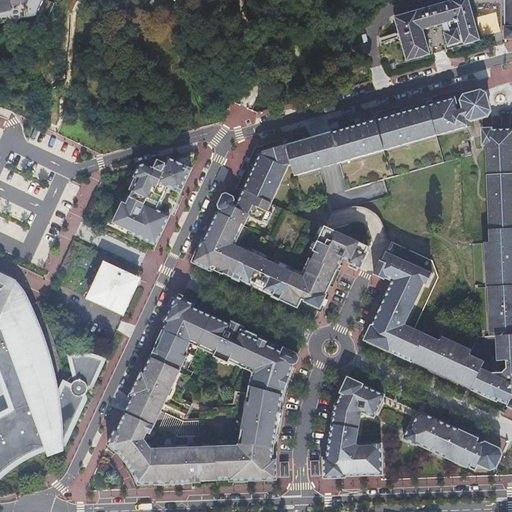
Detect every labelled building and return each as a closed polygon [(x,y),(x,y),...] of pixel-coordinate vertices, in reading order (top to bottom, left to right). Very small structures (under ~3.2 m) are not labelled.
[(0,0),(0,20),(38,11),(42,0),(0,0)] [(450,32),(445,33),(444,33),(448,46),(463,42),(464,45),(479,40),(468,0),(456,0),(395,18),(407,61),(430,55),(423,29),(443,24),(447,23),(450,32)] [(429,107),(436,136),(467,127),(465,118),(471,121),(487,117),(489,114),(490,111),(485,95),(480,92),(464,97),(461,102),(463,110),(459,112),(455,99),(442,103),(429,107)] [(436,136),(429,107),(377,121),(384,151),(436,136)] [(384,151),(377,121),(332,134),(340,163),(384,151)] [(485,146),(489,223),(511,221),(511,129),(491,131),(491,129),(482,129),(483,146),(485,146)] [(340,163),(332,134),(311,140),(306,141),(261,154),(255,167),(244,191),(271,204),(289,166),(291,165),(294,176),(319,169),(340,163)] [(156,245),(170,216),(159,211),(156,210),(167,187),(169,188),(181,193),(192,169),(169,159),(166,165),(158,162),(155,169),(146,165),(140,167),(135,177),(135,178),(139,179),(133,192),(138,194),(135,200),(130,198),(127,205),(123,203),(116,218),(122,221),(120,226),(131,231),(130,233),(156,245)] [(139,179),(135,178),(129,190),(133,192),(139,179)] [(156,210),(159,211),(164,199),(169,188),(167,187),(156,210)] [(280,300),(292,273),(265,260),(244,250),(242,254),(237,251),(238,251),(237,247),(230,244),(233,236),(236,237),(236,236),(242,224),(244,226),(249,217),(262,223),(271,204),(244,191),(240,200),(238,203),(236,202),(234,201),(235,199),(224,193),(218,208),(220,209),(206,238),(205,241),(203,240),(198,251),(198,250),(192,262),(211,271),(213,266),(233,275),(232,278),(239,281),(240,279),(267,292),(274,295),(273,297),(280,300)] [(122,221),(116,218),(113,223),(120,226),(122,221)] [(489,230),(511,229),(511,221),(489,223),(489,230)] [(292,273),(280,300),(287,304),(289,300),(300,304),(302,300),(305,301),(305,302),(320,309),(326,295),(340,265),(343,258),(350,261),(349,263),(360,268),(367,255),(365,254),(368,248),(329,229),(324,227),(313,252),(316,253),(304,278),(301,277),(292,273)] [(471,390),(496,401),(497,399),(509,405),(508,407),(511,408),(511,229),(489,230),(489,242),(484,243),(486,275),(491,275),(491,279),(487,279),(489,317),(491,317),(492,328),(489,328),(490,336),(496,336),(496,337),(497,355),(490,356),(491,374),(481,369),(484,362),(470,355),(472,351),(442,337),(440,341),(414,329),(405,325),(424,284),(428,285),(432,274),(386,253),(382,262),(380,261),(374,275),(384,280),(385,278),(393,281),(390,286),(365,341),(389,352),(389,351),(392,353),(394,349),(428,366),(458,379),(473,386),(471,390)] [(124,315),(137,286),(136,285),(122,279),(125,272),(104,263),(91,293),(97,296),(95,301),(94,302),(124,315)] [(122,279),(136,285),(137,283),(137,282),(137,281),(137,280),(136,279),(135,278),(133,277),(134,276),(125,272),(122,279)] [(22,292),(19,291),(18,291),(15,290),(12,291),(7,292),(0,285),(0,363),(2,363),(5,370),(2,371),(2,377),(14,412),(0,420),(0,476),(5,471),(23,459),(43,449),(48,448),(48,446),(55,444),(56,446),(64,444),(84,400),(83,395),(85,395),(87,394),(88,392),(88,391),(88,389),(88,388),(87,387),(91,386),(103,360),(96,357),(88,356),(81,355),(71,357),(75,374),(72,376),(70,378),(68,380),(66,382),(60,395),(58,395),(38,325),(27,298),(26,296),(24,293),(22,292)] [(296,355),(293,353),(288,350),(287,352),(267,343),(268,340),(261,337),(260,339),(259,341),(242,333),(243,331),(244,328),(230,322),(230,323),(213,316),(213,317),(212,317),(192,308),(194,305),(176,297),(176,298),(171,308),(171,309),(165,322),(167,323),(165,327),(164,330),(151,358),(178,370),(184,356),(190,343),(191,340),(216,352),(215,355),(214,356),(228,363),(229,361),(231,358),(248,366),(255,369),(255,372),(252,387),(250,386),(242,444),(274,447),(277,426),(280,410),(283,396),(293,367),(292,367),(293,364),(296,363),(298,359),(296,355)] [(194,305),(176,297),(194,305),(192,308),(212,317),(193,308),(194,305)] [(246,333),(243,331),(242,333),(259,341),(260,339),(256,337),(257,336),(247,332),(246,333)] [(190,343),(215,355),(216,352),(191,340),(190,343)] [(178,370),(180,371),(187,357),(184,356),(178,370)] [(144,373),(142,372),(138,381),(132,394),(130,397),(133,398),(126,414),(118,431),(118,430),(115,429),(108,445),(109,446),(110,446),(112,447),(113,448),(114,449),(115,450),(116,451),(117,452),(117,451),(122,457),(126,461),(133,472),(135,475),(134,475),(135,476),(135,478),(136,479),(137,480),(137,481),(138,483),(138,484),(139,485),(156,484),(155,450),(151,450),(144,440),(147,433),(151,435),(154,427),(163,409),(180,371),(178,370),(151,358),(144,373)] [(252,387),(255,372),(255,369),(248,366),(231,358),(229,361),(252,372),(252,375),(250,386),(252,387)] [(427,369),(456,383),(457,383),(458,379),(428,366),(427,369)] [(363,385),(348,378),(341,393),(342,394),(337,405),(336,404),(327,458),(323,458),(323,459),(324,478),(345,478),(345,476),(382,475),(381,444),(373,445),(373,446),(359,446),(356,444),(361,413),(364,413),(374,418),(384,396),(362,385),(363,385)] [(428,417),(417,417),(411,428),(409,427),(406,434),(404,439),(416,445),(417,444),(457,463),(459,431),(428,417)] [(459,431),(457,463),(475,471),(478,464),(490,470),(496,468),(501,455),(499,450),(470,436),(459,431)] [(264,480),(277,480),(276,460),(273,460),(274,447),(242,444),(242,450),(233,450),(233,447),(216,448),(218,480),(230,479),(230,482),(248,481),(248,479),(264,479),(264,480)] [(155,450),(156,484),(201,483),(201,481),(218,480),(216,448),(202,448),(202,452),(197,452),(197,448),(173,449),(174,453),(169,453),(169,449),(155,450)] [(311,462),(312,476),(319,475),(319,461),(311,462)]
